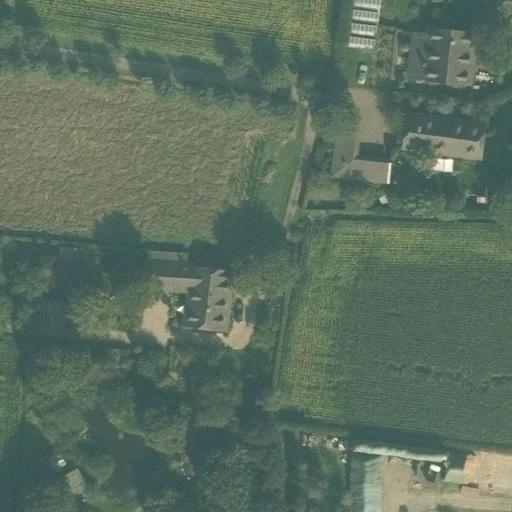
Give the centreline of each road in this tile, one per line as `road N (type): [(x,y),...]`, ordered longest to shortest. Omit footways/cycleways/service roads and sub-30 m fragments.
road 1 (track): [(322,96),(0,40)]
road 2 (track): [(176,338),(0,324)]
